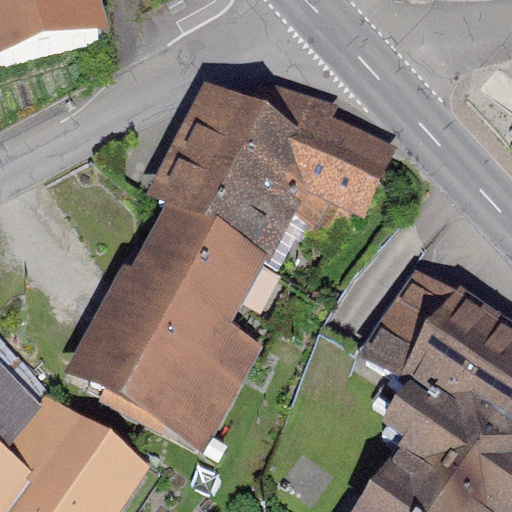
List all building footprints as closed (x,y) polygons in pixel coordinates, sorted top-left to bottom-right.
[(0,0),(0,79),(113,50),(100,0),(0,0)] [(207,99),(156,207),(170,213),(274,270),(303,223),(357,246),(403,158),(335,132),(343,114),(265,92),(254,116),(207,99)] [(274,270),(170,213),(70,393),(206,468),(268,357),(235,339),(274,270)] [(511,511),(511,329),(419,265),(347,366),(401,404),(374,441),(403,461),(367,511),(511,511)] [(0,511),(154,511),(179,479),(0,345),(0,511)]
